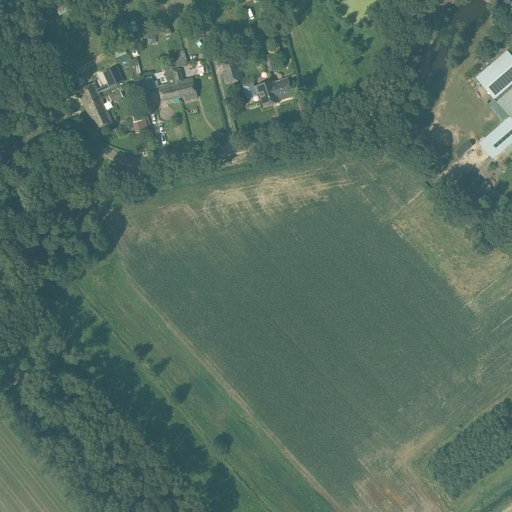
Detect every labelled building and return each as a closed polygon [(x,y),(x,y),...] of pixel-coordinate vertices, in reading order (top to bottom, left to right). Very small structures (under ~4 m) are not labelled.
[(69,9),(65,1),(54,7),(58,15),(69,9)] [(171,35),(169,27),(162,29),(164,37),(171,35)] [(184,51),(168,55),(170,61),(168,62),(170,69),(179,66),(187,64),(184,51)] [(507,51),(475,78),(498,105),(511,93),(511,57),(509,54),(507,51)] [(276,69),(272,55),(264,57),(269,72),(276,69)] [(142,75),(136,56),(129,58),(135,77),(142,75)] [(52,65),(46,67),(54,82),(66,76),(58,57),(50,60),(51,61),(52,65)] [(168,85),(159,87),(162,101),(177,98),(174,84),(171,72),(170,69),(168,62),(164,63),(166,73),(164,73),(166,80),(167,79),(168,85)] [(109,84),(98,89),(99,92),(110,87),(110,88),(123,82),(116,67),(103,73),(109,84)] [(239,69),(223,73),(226,85),(229,84),(242,81),(239,69)] [(180,70),(171,72),(174,84),(177,98),(185,96),(186,100),(198,98),(193,78),(183,81),(180,70)] [(153,82),(151,77),(136,80),(139,92),(159,87),(157,81),(153,82)] [(288,78),(273,83),(273,84),(274,83),(280,101),(294,96),(288,78)] [(273,84),(273,83),(272,81),(255,87),(258,95),(259,94),(264,107),(279,102),(279,101),(280,101),(274,83),(273,84)] [(79,90),(85,106),(102,98),(99,92),(98,89),(95,83),(79,90)] [(116,100),(116,101),(123,98),(120,91),(113,94),(116,100)] [(502,124),(480,143),(493,159),(506,148),(510,153),(511,151),(511,93),(498,105),(509,118),(502,124)] [(113,123),(102,98),(85,106),(96,130),(113,123)] [(142,113),(132,116),(134,123),(144,119),(142,113)] [(488,186),(481,192),(488,200),(494,194),(488,186)]
